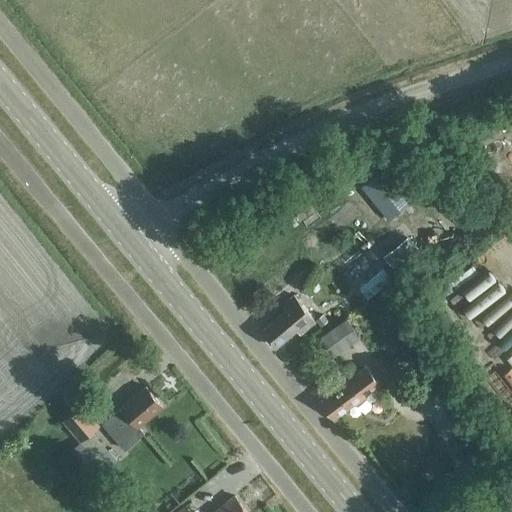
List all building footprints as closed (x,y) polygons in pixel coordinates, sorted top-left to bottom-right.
[(511,120),(502,127),(511,143),(511,120)] [(371,231),(362,237),(374,254),(383,248),(371,231)] [(405,280),(428,261),(407,236),(385,255),(405,280)] [(397,279),(384,263),(356,287),(368,300),(397,279)] [(278,306),(283,312),(261,331),(275,348),(296,330),(299,334),(314,321),(292,295),(278,306)] [(347,317),(319,337),(333,357),(360,338),(347,317)] [(366,365),(319,400),(319,401),(333,419),(352,404),(354,406),(365,398),(363,396),(380,383),(366,365)] [(138,427),(162,407),(146,387),(102,424),(124,449),(143,433),(138,427)] [(82,405),(62,421),(80,443),(88,437),(100,426),(82,405)] [(102,454),(88,437),(80,443),(104,470),(117,460),(108,450),(102,454)] [(160,497),(150,502),(155,511),(166,511),(168,511),(160,497)] [(246,511),(235,497),(216,511),(246,511)] [(138,511),(154,511),(147,503),(138,511)]
